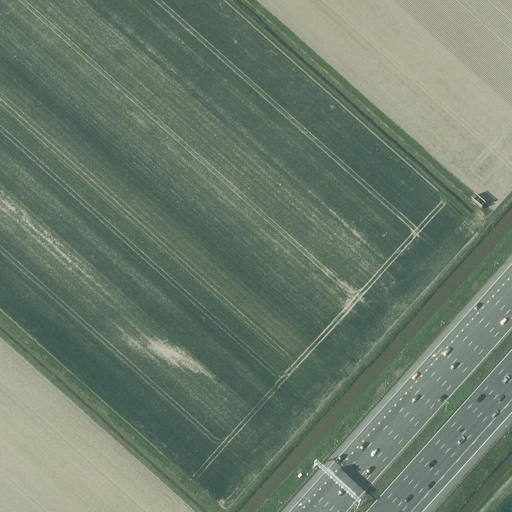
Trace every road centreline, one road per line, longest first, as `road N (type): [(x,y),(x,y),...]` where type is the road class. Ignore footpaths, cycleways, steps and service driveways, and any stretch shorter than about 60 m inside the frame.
road 1 (motorway): [(511,302),(323,511)]
road 2 (motorway): [(388,511),(511,373)]
